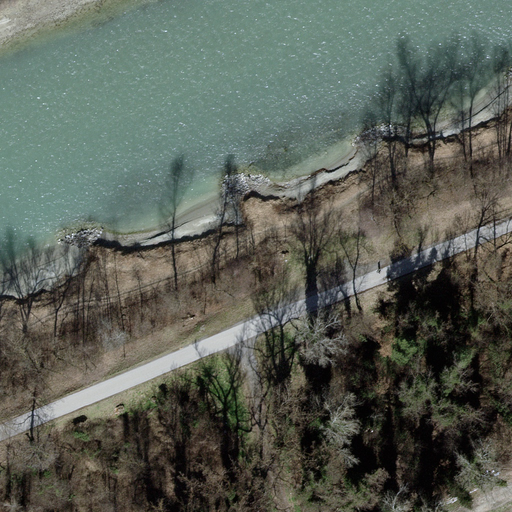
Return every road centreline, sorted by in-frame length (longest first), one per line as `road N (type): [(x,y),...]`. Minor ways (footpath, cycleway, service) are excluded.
road 1 (track): [(511,225),(0,434)]
road 2 (track): [(286,511),(217,346)]
